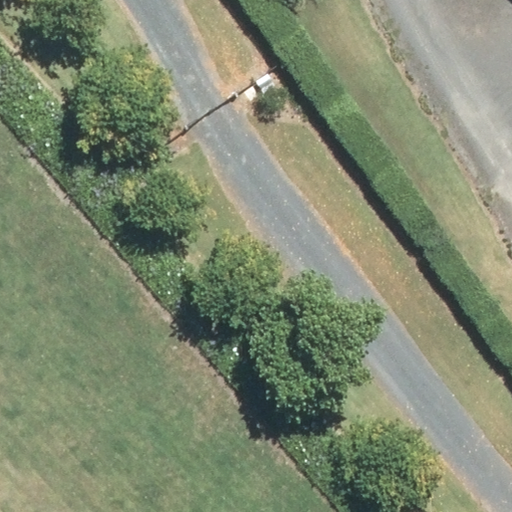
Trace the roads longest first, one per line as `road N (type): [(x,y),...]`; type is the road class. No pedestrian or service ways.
road 1 (unclassified): [(161,0),(319,256),(511,476)]
road 2 (unknown): [(511,150),(415,0)]
